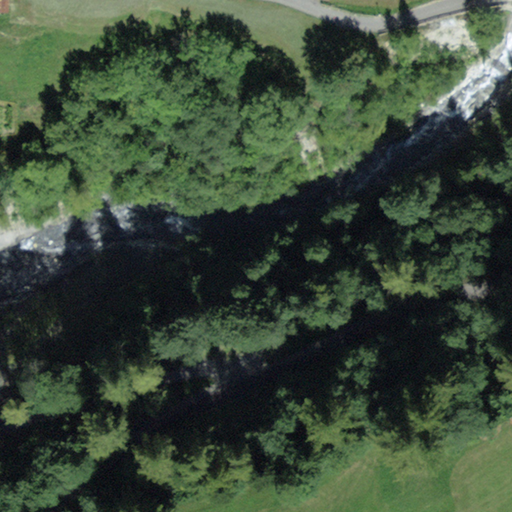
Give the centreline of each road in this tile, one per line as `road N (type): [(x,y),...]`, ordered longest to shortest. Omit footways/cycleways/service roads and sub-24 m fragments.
road 1 (track): [(0,504),(89,436),(216,382),(283,369),(421,318)]
road 2 (track): [(0,431),(240,351),(421,318)]
road 3 (track): [(471,0),(366,23),(288,0)]
